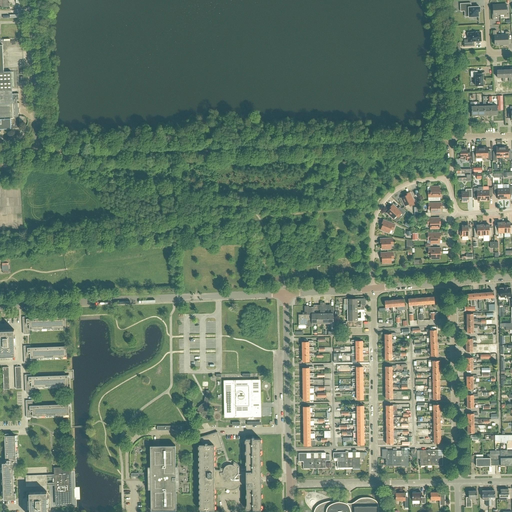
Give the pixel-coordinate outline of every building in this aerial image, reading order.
[(469,17),(478,16),(478,11),(480,11),(479,7),(471,7),(471,3),(460,4),(460,11),(469,11),(469,17)] [(507,14),(506,4),(500,5),(500,15),(504,15),(505,17),(508,17),(508,14),(507,14)] [(500,15),(500,5),(493,5),(493,10),(492,11),(492,20),(496,20),(496,15),(500,15)] [(501,45),(501,35),(496,35),(496,30),(493,30),(493,40),(494,40),(494,45),(501,45)] [(481,41),(481,32),(468,33),(468,41),(464,42),(464,47),(474,46),(474,42),(481,41)] [(505,34),(501,35),(501,45),(508,44),(508,35),(509,34),(509,32),(505,32),(505,34)] [(11,72),(4,73),(3,45),(0,45),(0,131),(0,132),(2,130),(2,128),(18,127),(20,124),(20,117),(19,117),(18,113),(19,112),(19,109),(18,108),(18,103),(17,103),(17,94),(13,94),(11,72)] [(477,71),(471,71),(471,77),(475,77),(475,86),(478,86),(478,87),(482,87),(482,86),(483,86),(483,74),(477,74),(477,71)] [(476,148),(476,154),(472,154),(473,162),(476,161),(476,158),(482,158),(481,147),(476,148)] [(487,147),(481,147),(482,158),(488,158),(488,160),(491,160),(491,153),(488,153),(487,147)] [(496,153),(493,153),(493,161),(497,161),(497,157),(502,157),(502,147),(496,147),(496,153)] [(502,147),(502,157),(506,157),(506,159),(511,159),(511,153),(508,153),(508,147),(502,147)] [(458,151),(459,156),(460,156),(460,159),(465,158),(465,161),(471,161),(470,154),(467,154),(467,148),(460,148),(460,151),(458,151)] [(504,199),(503,189),(502,185),(497,185),(497,184),(494,185),(494,193),(498,193),(498,199),(504,199)] [(511,185),(509,186),(509,188),(503,189),(504,199),(510,199),(509,193),(511,192),(511,185)] [(431,191),(428,191),(428,197),(441,197),(441,192),(440,192),(439,187),(430,187),(431,191)] [(478,188),(473,188),(474,195),(477,195),(477,201),(483,201),(483,190),(483,187),(478,187),(478,188)] [(483,190),(483,201),(489,200),(489,194),(492,194),(492,188),(489,188),(489,190),(483,190)] [(462,194),(460,194),(460,199),(462,199),(462,202),(469,202),(468,196),(472,196),(472,189),(466,189),(466,192),(462,192),(462,194)] [(405,194),(406,195),(401,198),(405,206),(408,204),(410,206),(415,204),(410,192),(405,194)] [(441,208),(441,203),(428,203),(429,210),(431,210),(431,213),(440,213),(440,208),(441,208)] [(399,216),(401,214),(403,215),(406,212),(400,206),(397,209),(393,204),(389,208),(390,209),(387,213),(393,219),(397,215),(398,215),(399,216)] [(439,228),(439,223),(440,223),(440,218),(427,218),(428,224),(430,224),(430,229),(439,228)] [(381,224),(383,225),(381,230),(389,233),(390,229),(393,230),(395,224),(383,220),(381,224)] [(504,222),(498,223),(498,225),(495,226),(495,235),(499,235),(499,233),(504,233),(504,222)] [(462,231),(460,231),(460,236),(467,236),(468,236),(468,238),(472,238),(471,228),(468,228),(468,225),(462,226),(462,231)] [(477,225),(477,228),(474,228),(474,237),(478,237),(478,236),(483,235),(483,225),(477,225)] [(483,225),(483,235),(489,235),(489,237),(493,237),(492,227),(489,228),(489,225),(483,225)] [(440,233),(428,233),(428,237),(430,237),(431,244),(439,243),(439,238),(440,238),(440,233)] [(390,245),(393,245),(393,238),(380,239),(380,244),(381,244),(382,249),(391,249),(390,245)] [(441,248),(428,248),(428,254),(431,254),(431,259),(440,258),(440,253),(441,253),(441,248)] [(393,252),(381,253),(381,258),(382,258),(382,263),(391,263),(391,259),(393,259),(393,252)] [(500,289),(500,297),(508,296),(508,300),(509,300),(510,306),(511,305),(511,297),(511,298),(511,288),(507,288),(507,287),(503,288),(500,289)] [(475,305),(474,299),(474,294),(467,294),(467,299),(471,299),(471,306),(475,305)] [(415,298),(408,299),(409,305),(414,305),(414,309),(417,309),(416,305),(415,298)] [(393,311),(393,307),(392,307),(391,300),(385,301),(385,307),(390,307),(390,311),(393,311)] [(308,323),(308,320),(311,320),(311,307),(308,307),(308,314),(298,314),(298,325),(306,325),(305,323),(308,323)] [(24,317),(25,319),(23,319),(23,334),(30,334),(29,329),(66,327),(65,317),(29,319),(29,317),(24,317)] [(14,329),(0,329),(0,355),(15,355),(14,329)] [(26,346),(26,348),(24,348),(24,363),(31,363),(31,358),(67,357),(66,346),(30,348),(30,346),(26,346)] [(27,377),(25,377),(26,392),(32,391),(32,387),(68,386),(68,375),(31,377),(31,375),(27,375),(27,377)] [(260,403),(259,381),(225,381),(225,416),(255,415),(255,403),(260,403)] [(210,390),(207,390),(207,392),(207,393),(206,394),(206,395),(206,396),(206,397),(205,398),(205,399),(205,400),(205,401),(205,402),(205,403),(204,403),(203,403),(202,404),(201,405),(200,405),(200,406),(199,406),(199,407),(198,408),(198,409),(198,410),(198,411),(198,412),(202,412),(202,413),(202,414),(203,415),(203,416),(204,416),(205,417),(206,417),(207,417),(207,420),(210,420),(210,390)] [(33,416),(69,415),(69,404),(33,405),(32,400),(26,400),(27,418),(33,417),(33,416)] [(199,444),(200,510),(206,510),(206,511),(209,511),(209,510),(215,510),(214,489),(229,489),(233,489),(233,485),(246,485),(246,488),(247,488),(247,510),(253,510),(253,511),(255,511),(255,510),(261,510),(261,482),(261,477),(260,438),(254,438),(254,437),(252,437),(252,439),(246,439),(246,466),(239,466),(239,465),(238,465),(238,464),(237,463),(236,463),(235,462),(234,462),(233,465),(232,465),(231,465),(230,465),(229,465),(228,465),(227,465),(226,466),(225,467),(224,468),(224,469),(221,468),(220,470),(214,469),(214,450),(222,447),(219,435),(217,432),(210,434),(207,435),(206,435),(199,437),(201,445),(199,444)] [(14,493),(13,463),(17,463),(17,459),(16,435),(5,436),(6,460),(4,461),(4,463),(2,463),(4,499),(16,499),(15,493),(14,493)] [(494,435),(494,441),(506,444),(506,435),(494,435)] [(131,473),(131,476),(149,476),(149,482),(151,482),(151,510),(176,510),(176,483),(178,483),(178,479),(176,479),(175,445),(150,446),(151,473),(131,473)] [(394,466),(393,456),(393,451),(387,451),(387,449),(382,449),(382,456),(386,456),(386,466),(394,466)] [(500,454),(495,454),(495,457),(495,460),(500,460),(500,465),(507,465),(507,461),(507,454),(507,452),(507,450),(500,450),(500,454)] [(341,452),(333,453),(333,459),(337,458),(337,468),(345,468),(345,457),(345,452),(341,452)] [(356,452),(352,452),(352,457),(352,467),(360,467),(360,458),(364,458),(364,452),(359,452),(359,457),(356,457),(356,452)] [(303,468),(311,468),(311,453),(307,453),(303,453),(299,453),(299,461),(303,461),(303,468)] [(321,453),(318,453),(318,468),(326,468),(326,460),(330,460),(330,455),(326,455),(326,453),(321,453)] [(490,460),(495,460),(495,457),(495,454),(487,454),(487,458),(483,458),(483,461),(483,462),(483,463),(483,464),(483,466),(490,466),(490,460)] [(483,461),(483,458),(483,455),(475,455),(475,456),(470,456),(471,462),(476,462),(476,466),(483,466),(483,464),(483,463),(483,462),(483,461)] [(71,467),(54,467),(56,504),(73,504),(71,467)] [(47,475),(26,475),(26,486),(48,486),(47,475)] [(508,489),(501,489),(501,493),(499,493),(499,499),(499,500),(508,500),(508,499),(509,499),(509,494),(508,494),(508,489)] [(468,491),(468,497),(466,497),(466,507),(471,507),(471,500),(471,498),(477,498),(477,490),(468,491)] [(30,492),(27,493),(27,498),(30,498),(30,511),(47,511),(47,491),(30,492)] [(431,500),(440,500),(440,508),(446,508),(446,505),(445,505),(444,492),(435,492),(434,491),(431,491),(431,492),(430,492),(431,500)] [(408,508),(408,498),(405,498),(405,493),(399,493),(399,492),(396,492),(396,493),(396,501),(405,500),(405,508),(408,508)] [(416,492),(413,492),(413,493),(412,493),(412,500),(422,500),(422,504),(425,504),(425,497),(422,497),(422,492),(416,493),(416,492)] [(377,511),(377,505),(377,504),(376,503),(374,501),(372,500),(370,499),(369,499),(366,499),(363,499),(361,500),(360,500),(357,502),(354,504),(352,505),(351,505),(349,505),(348,505),(346,504),(345,504),(342,503),(339,502),(336,502),(334,502),(333,502),(330,502),(327,503),(324,504),(321,505),(318,507),(317,508),(316,510),(315,511),(377,511)]
